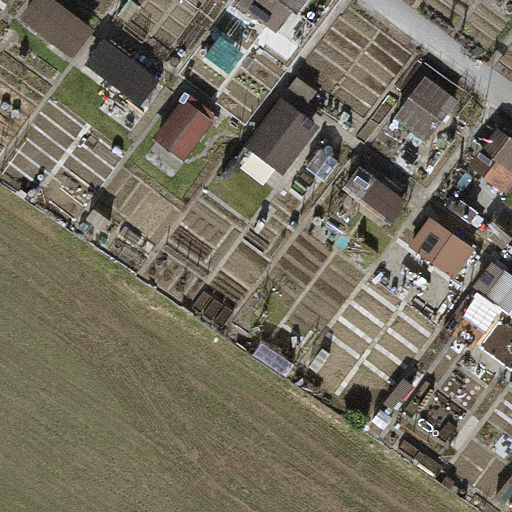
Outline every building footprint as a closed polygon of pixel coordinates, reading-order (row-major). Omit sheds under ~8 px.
[(92,32),(47,0),(36,0),(20,22),(72,59),(92,32)] [(309,0),(244,0),(236,11),(263,30),(284,0),(285,0),(301,11),(309,0)] [(144,23),(133,16),(124,29),(134,37),(144,23)] [(160,79),(104,39),(88,62),(144,102),(160,79)] [(392,125),(423,147),(457,99),(427,77),(392,125)] [(320,128),(282,101),(247,150),(285,177),(320,128)] [(210,123),(182,103),(139,163),(167,183),(210,123)] [(473,171),(505,194),(511,184),(511,140),(500,132),(473,171)] [(403,198),(360,167),(342,192),(385,223),(403,198)] [(475,254),(425,218),(409,241),(459,277),(475,254)] [(511,312),(511,273),(492,258),(473,284),(511,312)]
